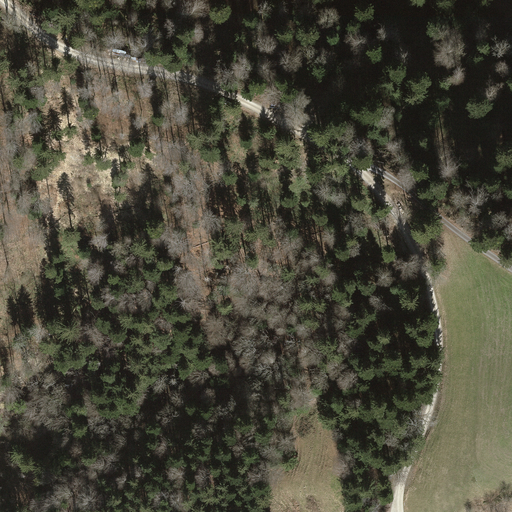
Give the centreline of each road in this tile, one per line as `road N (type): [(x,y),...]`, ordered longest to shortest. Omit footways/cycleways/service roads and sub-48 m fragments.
road 1 (unclassified): [(399,511),(431,408),(439,340),(412,239),(389,197),(317,137),(198,80),(75,53),(4,0)]
road 2 (track): [(511,269),(391,179),(353,162)]
